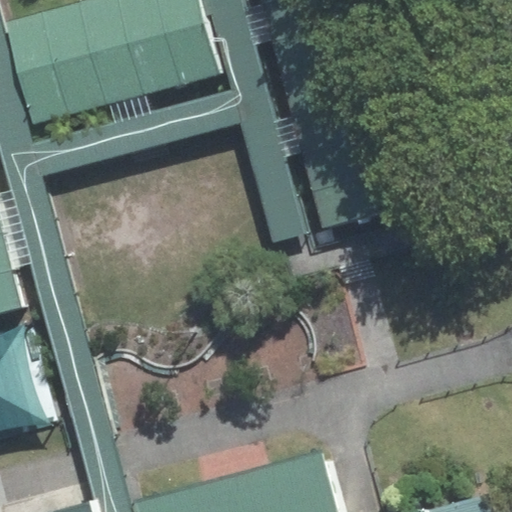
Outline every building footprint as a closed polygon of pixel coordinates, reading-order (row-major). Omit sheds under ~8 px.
[(226,0),(79,0),(26,15),(53,115),(128,95),(133,113),(170,103),(165,86),(244,65),(226,0)] [(315,111),(296,115),(305,148),(324,144),(344,218),(445,191),(393,0),(269,0),(266,1),(275,37),(294,31),(315,111)] [(0,185),(0,321),(32,314),(0,185)] [(27,325),(0,333),(0,436),(57,418),(27,325)] [(360,511),(342,443),(156,493),(160,511),(360,511)] [(511,511),(511,499),(508,485),(409,511),(511,511)] [(46,511),(128,511),(122,491),(46,511)]
